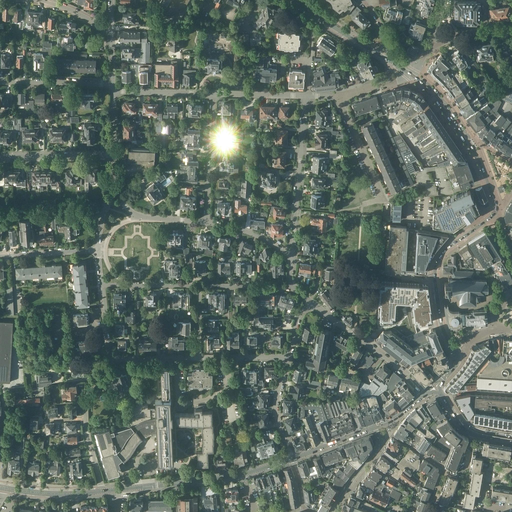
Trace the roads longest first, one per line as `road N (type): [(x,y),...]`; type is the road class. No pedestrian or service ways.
road 1 (secondary): [(411,74),(476,154),(496,208),(445,248),(435,269),(440,323),(457,354)]
road 2 (residential): [(304,98),(291,256)]
road 3 (residential): [(311,302),(373,347),(421,396)]
road 4 (tertiary): [(101,491),(242,474)]
road 5 (secondary): [(293,0),(411,74)]
road 6 (residential): [(215,95),(205,222)]
